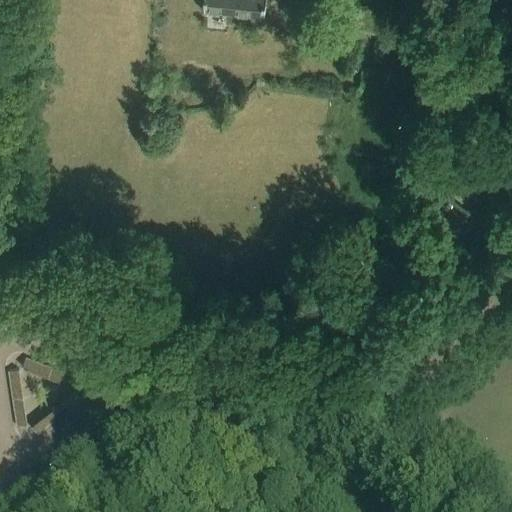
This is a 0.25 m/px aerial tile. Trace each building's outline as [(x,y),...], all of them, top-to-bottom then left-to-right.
[(266,16),(267,0),(205,0),(205,10),(266,16)] [(368,6),(348,4),(345,27),(389,33),(390,25),(371,22),(372,10),(368,10),(368,6)] [(459,184),(478,199),(501,171),(482,156),(467,174),(461,170),(453,179),(459,184)] [(77,373),(24,354),(20,365),(73,384),(77,373)] [(25,423),(19,368),(7,369),(14,424),(25,423)] [(36,431),(80,397),(73,388),(29,422),(36,431)]
